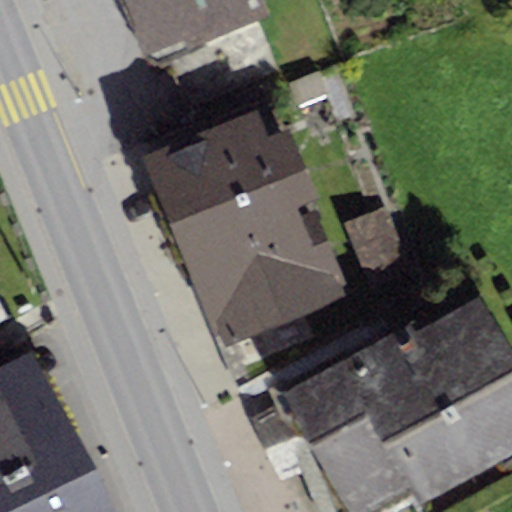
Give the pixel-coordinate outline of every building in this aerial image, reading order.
[(121,0),(148,63),(163,57),(183,107),(276,69),(255,18),(266,14),(259,0),(121,0)] [(255,110),(139,156),(217,356),(358,302),(289,128),(265,137),(255,110)] [(386,207),(343,223),(371,296),(414,280),(386,207)] [(410,320),(282,389),(348,511),(364,511),(408,488),(416,503),(511,450),(511,356),(478,295),(415,329),(410,320)] [(30,351),(0,365),(0,511),(115,511),(96,467),(30,351)]
